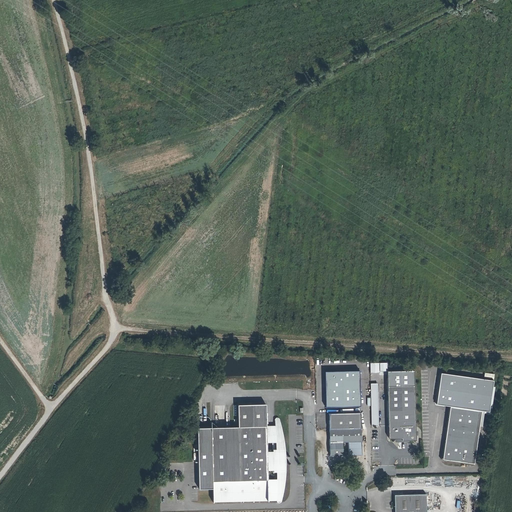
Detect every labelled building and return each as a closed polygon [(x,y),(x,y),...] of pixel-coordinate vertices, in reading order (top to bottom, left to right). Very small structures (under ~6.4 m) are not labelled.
[(415,370),(388,371),(388,387),(415,386),(415,370)] [(359,371),(326,372),(326,406),(360,406),(359,371)] [(494,381),(441,373),(437,405),(449,407),(480,411),(489,413),(494,381)] [(403,442),(417,442),(415,386),(388,387),(389,439),(390,440),(403,440),(403,441),(403,442)] [(238,428),(266,427),(266,405),(238,406),(238,428)] [(449,407),(442,456),(441,456),(440,461),(445,461),(445,460),(473,464),(480,411),(449,407)] [(327,413),(328,429),(359,427),(359,413),(327,413)] [(275,421),(276,427),(276,443),(275,443),(275,450),(284,450),(283,443),(282,436),(281,428),(279,421),(275,421)] [(212,504),(277,502),(277,480),(275,480),(275,473),(284,473),(284,450),(275,450),(275,443),(276,443),(276,427),(266,427),(225,428),(225,431),(216,431),(216,428),(211,428),(212,485),(212,504)] [(349,442),(360,442),(359,427),(328,429),(329,458),(343,457),(342,443),(349,442)] [(212,489),(211,428),(197,429),(198,490),(212,489)] [(360,442),(349,442),(349,455),(360,454),(360,442)] [(284,480),(284,473),(275,473),(275,480),(277,480),(277,502),(281,502),(283,487),(284,480)] [(425,511),(425,494),(394,495),(393,511),(425,511)]
